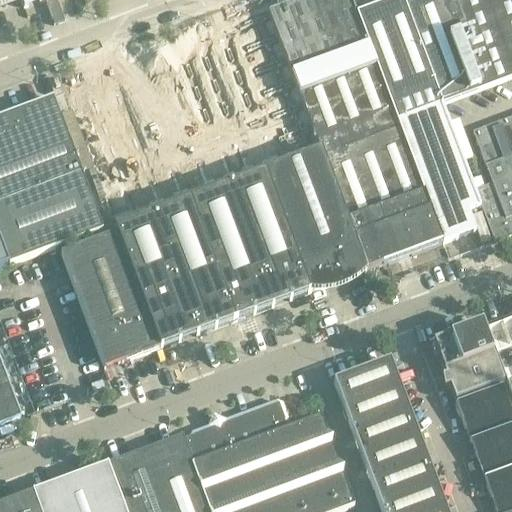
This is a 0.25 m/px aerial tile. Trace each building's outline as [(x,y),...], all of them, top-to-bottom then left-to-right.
[(19,0),(23,10),(48,0),(19,0)] [(306,0),(267,15),(281,53),(282,53),(299,98),(340,82),(375,69),(355,17),(348,0),(306,0)] [(398,0),(355,17),(375,69),(381,85),(386,100),(389,108),(392,115),(395,124),(441,106),(428,70),(401,0),(398,0)] [(511,0),(401,0),(428,70),(441,106),(511,79),(511,0)] [(83,84),(63,92),(71,114),(114,229),(136,221),(188,202),(263,174),(318,152),(302,109),(298,98),(281,53),(267,15),(83,84)] [(375,69),(340,82),(345,98),(381,85),(375,69)] [(381,85),(345,98),(351,113),(386,100),(381,85)] [(386,100),(351,113),(357,128),(392,115),(389,108),(386,100)] [(0,246),(8,268),(102,233),(81,177),(53,101),(0,120),(0,246)] [(395,124),(397,129),(397,130),(403,145),(409,160),(414,175),(420,190),(422,195),(425,204),(431,219),(439,240),(441,245),(476,232),(468,212),(480,207),(475,192),(441,106),(395,124)] [(392,115),(357,128),(362,143),(397,130),(397,129),(395,124),(392,115)] [(511,119),(473,135),(491,186),(475,192),(480,207),(494,244),(511,237),(511,119)] [(397,130),(362,143),(368,158),(403,145),(397,130)] [(403,145),(368,158),(373,173),(409,160),(403,145)] [(320,153),(263,174),(309,295),(312,295),(318,296),(326,295),(337,293),(347,289),(355,284),(363,278),(368,272),(365,273),(321,157),(320,153)] [(409,160),(373,173),(379,188),(414,175),(409,160)] [(263,174),(188,202),(233,323),(309,295),(291,249),(263,174)] [(414,175),(379,188),(385,203),(420,190),(414,175)] [(420,190),(385,203),(390,218),(425,204),(422,195),(420,190)] [(114,230),(115,234),(130,274),(159,351),(178,344),(233,323),(188,202),(136,221),(114,229),(114,230)] [(425,204),(390,218),(396,233),(431,219),(425,204)] [(431,219),(396,233),(403,253),(439,240),(431,219)] [(115,234),(60,256),(103,372),(159,351),(130,274),(120,248),(115,234)] [(439,240),(403,253),(411,274),(447,261),(441,245),(439,240)] [(481,327),(432,345),(434,350),(431,350),(433,362),(438,361),(443,374),(492,355),(489,347),(481,327)] [(503,385),(492,355),(443,374),(445,378),(441,378),(443,390),(449,389),(454,403),(503,385)] [(445,511),(389,363),(333,385),(380,511),(445,511)] [(0,369),(0,428),(20,421),(0,369)] [(511,511),(511,416),(501,387),(455,404),(494,511),(511,511)] [(191,466),(286,431),(285,426),(287,421),(281,406),(276,403),(225,422),(212,416),(206,429),(191,434),(188,439),(182,442),(191,466)] [(320,419),(286,431),(191,466),(207,511),(344,511),(353,509),(341,478),(342,471),(337,466),(330,448),(331,441),(326,436),(320,419)] [(181,439),(107,467),(123,511),(207,511),(191,466),(182,442),(181,439)] [(123,511),(107,467),(31,496),(36,511),(123,511)] [(36,511),(31,496),(0,507),(0,511),(36,511)]
